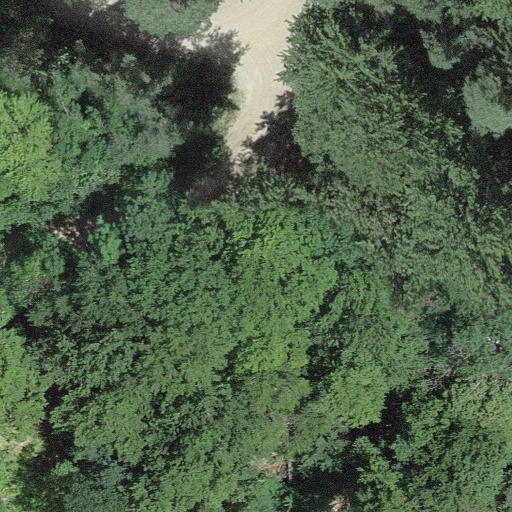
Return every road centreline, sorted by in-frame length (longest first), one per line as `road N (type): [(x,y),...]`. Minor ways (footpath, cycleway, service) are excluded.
road 1 (track): [(264,0),(267,79),(237,149),(171,203),(0,257)]
road 2 (track): [(89,0),(144,19),(258,0)]
